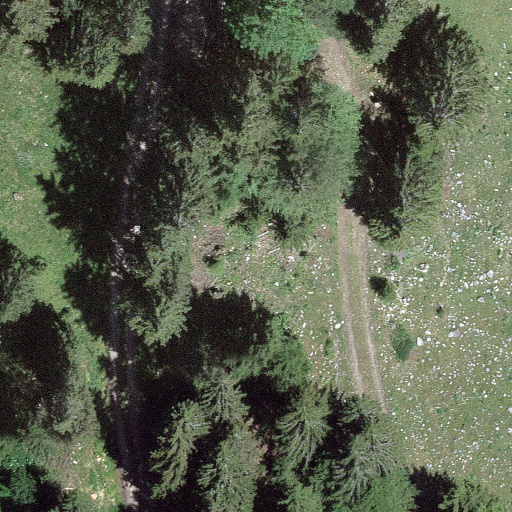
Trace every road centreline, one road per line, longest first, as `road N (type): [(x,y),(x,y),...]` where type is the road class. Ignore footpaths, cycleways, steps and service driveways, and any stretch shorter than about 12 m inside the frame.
road 1 (track): [(403,511),(283,0)]
road 2 (track): [(142,511),(133,439),(133,270),(159,0)]
